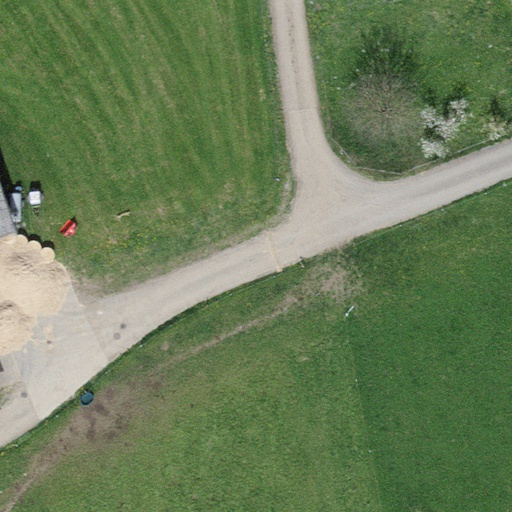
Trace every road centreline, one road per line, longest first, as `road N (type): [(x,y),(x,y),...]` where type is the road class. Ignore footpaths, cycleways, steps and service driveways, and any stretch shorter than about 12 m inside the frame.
road 1 (track): [(0,431),(145,311),(511,165)]
road 2 (track): [(318,242),(287,0)]
